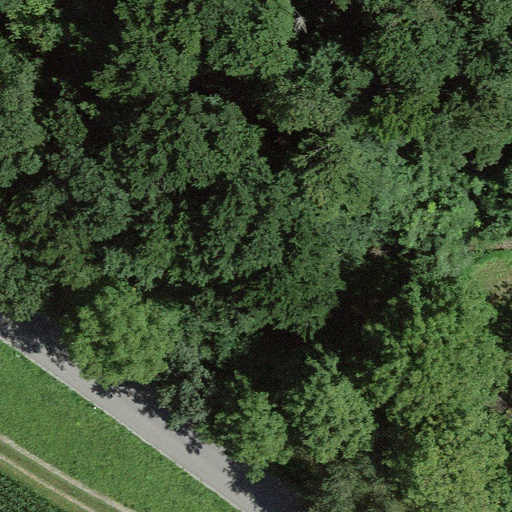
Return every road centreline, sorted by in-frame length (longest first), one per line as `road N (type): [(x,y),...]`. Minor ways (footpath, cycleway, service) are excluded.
road 1 (unclassified): [(278,511),(0,312)]
road 2 (track): [(0,445),(110,511)]
